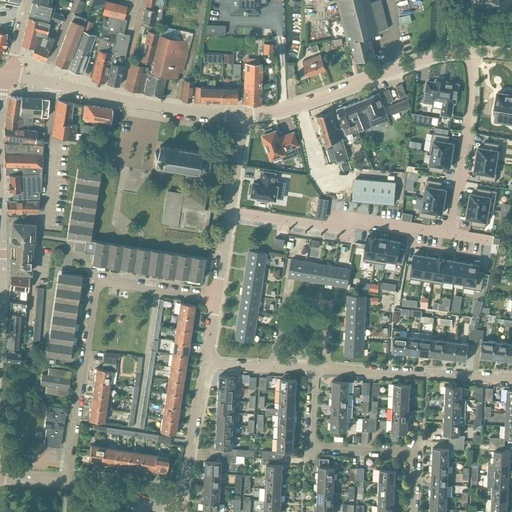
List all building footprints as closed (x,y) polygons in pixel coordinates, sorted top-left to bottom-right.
[(79,15),(85,2),(79,0),(78,0),(74,13),(79,15)] [(98,51),(91,79),(104,82),(106,74),(108,75),(111,63),(111,62),(112,57),(113,53),(116,54),(125,56),(130,35),(118,32),(121,19),(123,19),(126,6),(105,0),(102,14),(103,15),(100,27),(102,28),(97,50),(98,51)] [(154,21),(161,22),(162,6),(155,5),(155,0),(145,0),(145,6),(149,7),(149,9),(145,8),(142,19),(154,21)] [(223,0),(223,3),(230,3),(230,10),(243,11),(244,11),(244,0),(223,0)] [(244,0),(244,11),(246,11),(259,11),(260,4),(266,4),(265,0),(244,0)] [(377,0),(371,2),(370,0),(336,0),(345,33),(342,33),(343,36),(346,36),(347,42),(351,41),(356,61),(375,56),(370,36),(379,33),(378,31),(388,28),(380,0),(377,0)] [(60,24),(63,15),(53,11),(54,7),(32,1),(29,14),(48,19),(60,24)] [(66,69),(85,18),(75,14),(73,20),(71,19),(54,64),(66,69)] [(410,15),(398,18),(400,25),(411,22),(410,15)] [(28,17),(21,45),(33,48),(31,55),(44,61),(48,50),(54,37),(46,36),(49,22),(28,17)] [(68,69),(82,75),(86,65),(84,64),(95,35),(89,33),(93,22),(86,20),(68,69)] [(205,24),(205,34),(219,35),(220,25),(205,24)] [(151,64),(158,33),(156,33),(157,29),(141,25),(139,33),(143,33),(142,37),(145,38),(139,61),(151,64)] [(147,73),(142,93),(143,93),(161,96),(165,77),(176,79),(178,72),(181,73),(183,71),(192,34),(192,33),(161,26),(149,73),(148,73),(147,73)] [(258,29),(258,38),(271,38),(271,29),(258,29)] [(313,53),(319,50),(317,44),(310,46),(313,53)] [(108,75),(106,83),(109,84),(118,86),(123,65),(125,57),(125,56),(116,54),(114,63),(111,62),(111,63),(108,75)] [(308,76),(326,69),(320,54),(302,61),(308,76)] [(223,63),(232,64),(232,55),(223,55),(223,63)] [(131,62),(124,89),(141,93),(142,93),(147,73),(148,68),(145,67),(142,68),(143,66),(131,62)] [(245,63),(244,80),(261,81),(262,64),(259,64),(245,63)] [(241,75),(241,68),(241,64),(232,64),(232,68),(232,74),(241,75)] [(192,81),(193,77),(187,77),(187,81),(184,80),(181,101),(191,102),(192,93),(193,81),(192,81)] [(221,102),(221,87),(214,87),(214,80),(207,79),(207,87),(200,86),(200,87),(194,86),(194,101),(221,103),(221,102)] [(424,101),(432,103),(432,99),(443,101),(441,114),(441,115),(450,117),(450,116),(453,102),(455,103),(458,85),(445,83),(446,81),(436,79),(435,83),(427,82),(424,101)] [(244,80),(243,104),(260,105),(261,81),(244,80)] [(400,98),(406,96),(402,84),(396,87),(400,98)] [(221,102),(221,103),(236,104),(237,88),(221,87),(221,102)] [(388,103),(389,103),(394,101),(389,89),(383,91),(388,103)] [(495,113),(493,122),(511,126),(511,125),(511,92),(505,91),(504,94),(497,92),(494,108),(496,108),(496,113),(495,113)] [(346,106),(345,106),(346,110),(349,116),(353,115),(355,121),(356,123),(356,125),(359,131),(369,127),(389,119),(387,113),(379,93),(346,106)] [(9,95),(6,117),(13,118),(22,119),(23,119),(23,115),(19,115),(19,110),(21,97),(9,95)] [(19,110),(19,115),(23,115),(30,116),(31,98),(21,97),(19,110)] [(31,98),(30,116),(32,116),(40,117),(45,117),(47,117),(49,100),(41,99),(31,98)] [(407,99),(388,106),(391,115),(411,107),(407,99)] [(75,139),(77,125),(71,124),(72,117),(71,115),(73,102),(57,100),(52,136),(75,139)] [(84,104),(82,118),(90,120),(100,122),(109,123),(112,109),(84,104)] [(339,109),(337,109),(340,118),(338,119),(340,123),(342,129),(342,128),(345,136),(349,134),(359,131),(356,125),(356,123),(355,121),(353,115),(349,116),(346,110),(345,106),(343,107),(341,107),(339,109)] [(331,112),(316,116),(321,133),(324,144),(332,142),(333,148),(326,150),(329,161),(336,158),(337,159),(337,161),(348,158),(343,139),(342,139),(339,129),(336,130),(336,129),(331,112)] [(417,114),(416,122),(437,126),(438,118),(417,114)] [(5,124),(5,126),(23,129),(23,127),(23,125),(28,126),(28,125),(31,125),(32,122),(24,121),(24,120),(24,119),(23,119),(22,119),(13,118),(6,117),(5,124)] [(5,126),(3,138),(8,139),(7,144),(28,145),(34,145),(34,142),(35,139),(36,131),(36,130),(34,130),(23,129),(5,126)] [(276,130),(262,135),(270,159),(285,154),(284,152),(299,146),(294,132),(279,137),(276,130)] [(432,132),(429,151),(431,152),(446,154),(451,155),(453,143),(448,142),(449,135),(432,132)] [(477,146),(475,159),(476,159),(481,160),(495,163),(496,162),(499,144),(484,141),(483,147),(477,146)] [(7,144),(4,144),(4,160),(4,166),(5,175),(8,174),(8,175),(9,192),(12,192),(13,200),(39,198),(39,197),(40,190),(40,177),(40,176),(41,175),(42,167),(41,167),(42,157),(43,155),(43,154),(42,154),(43,146),(34,145),(28,145),(7,144)] [(200,153),(159,146),(158,152),(154,152),(152,161),(156,162),(155,168),(191,174),(195,174),(196,174),(207,170),(209,159),(200,153)] [(431,152),(428,171),(442,173),(443,167),(449,168),(451,155),(446,154),(431,152)] [(475,159),(473,171),(474,172),(479,172),(478,179),(494,182),(497,163),(495,163),(481,160),(476,159),(475,159)] [(76,174),(76,175),(99,178),(100,171),(97,171),(80,168),(77,167),(76,174)] [(254,183),(252,195),(256,196),(258,196),(273,198),(276,199),(278,186),(275,186),(277,174),(262,171),(260,179),(258,179),(258,183),(254,183)] [(407,172),(406,180),(417,181),(418,173),(407,172)] [(192,195),(195,174),(191,174),(188,195),(181,193),(167,191),(162,221),(169,223),(176,224),(187,225),(187,224),(206,227),(205,231),(206,231),(209,211),(214,212),(214,211),(200,209),(200,204),(202,204),(203,197),(192,195)] [(75,181),(98,185),(98,184),(99,178),(76,175),(75,181)] [(394,204),(396,182),(355,178),(353,201),(394,204)] [(426,179),(423,198),(424,198),(438,201),(443,202),(445,189),(446,188),(440,187),(441,182),(427,179),(426,179)] [(74,187),(74,188),(97,192),(98,185),(75,181),(74,187)] [(73,194),(73,195),(96,199),(96,198),(97,192),(74,188),(73,194)] [(469,193),(467,206),(468,206),(473,207),(488,209),(491,190),(476,188),(475,194),(469,193)] [(72,201),(71,202),(95,206),(95,205),(96,199),(73,195),(72,201)] [(421,198),(418,217),(435,220),(436,213),(441,214),(443,202),(438,201),(424,198),(423,198),(421,198)] [(7,213),(33,212),(38,212),(39,201),(6,201),(7,213)] [(70,208),(70,209),(94,212),(95,206),(71,202),(71,204),(70,208)] [(317,206),(315,213),(326,215),(327,208),(317,206)] [(467,206),(465,218),(466,218),(471,219),(470,225),(485,228),(488,209),(473,207),(468,206),(467,206)] [(69,215),(93,219),(94,212),(70,209),(69,215)] [(69,215),(68,222),(71,223),(92,226),(93,219),(69,215)] [(67,229),(91,233),(92,226),(71,223),(68,222),(67,229)] [(9,244),(10,244),(31,245),(33,225),(11,223),(10,231),(10,238),(9,244)] [(67,229),(66,235),(70,236),(90,239),(91,233),(67,229)] [(365,240),(362,260),(373,262),(378,237),(367,235),(366,235),(366,236),(366,237),(365,240)] [(70,236),(69,239),(75,240),(74,249),(93,252),(94,248),(94,243),(95,240),(90,239),(70,236)] [(378,237),(373,262),(384,264),(385,262),(389,239),(378,237)] [(283,246),(284,239),(275,238),(274,245),(283,246)] [(389,239),(385,262),(402,265),(405,249),(404,249),(399,248),(400,242),(400,241),(389,239)] [(93,252),(91,263),(98,264),(101,244),(94,243),(94,248),(93,252)] [(28,274),(31,245),(10,244),(9,264),(10,273),(28,274)] [(101,244),(98,264),(99,264),(105,265),(108,245),(101,244)] [(108,245),(105,265),(112,267),(115,246),(114,246),(108,245)] [(115,246),(112,267),(118,268),(121,247),(115,246)] [(121,247),(118,268),(125,269),(128,249),(128,248),(121,247)] [(128,249),(125,269),(132,270),(135,250),(134,249),(128,249)] [(135,250),(132,270),(139,271),(142,251),(135,250)] [(248,253),(247,266),(264,268),(266,253),(249,250),(248,253)] [(142,251),(139,271),(145,272),(149,252),(142,251)] [(149,252),(145,272),(153,273),(156,253),(149,252)] [(156,253),(153,273),(159,274),(162,254),(156,253)] [(413,253),(409,279),(420,280),(424,255),(413,253)] [(162,254),(159,274),(166,275),(169,255),(162,254)] [(169,255),(166,275),(173,276),(176,256),(169,255)] [(424,255),(420,280),(431,282),(436,257),(424,255)] [(176,256),(173,276),(180,277),(183,257),(176,256)] [(183,257),(180,277),(186,278),(190,258),(184,257),(183,257)] [(436,257),(431,282),(442,284),(442,282),(446,258),(436,257)] [(190,258),(186,278),(192,279),(193,279),(197,259),(192,259),(190,258)] [(446,258),(442,282),(453,284),(454,282),(457,260),(446,258)] [(197,259),(193,279),(201,281),(204,261),(197,259)] [(291,259),(288,277),(303,279),(306,262),(291,259)] [(457,260),(454,282),(463,283),(464,283),(467,262),(457,260)] [(306,262),(303,279),(304,279),(317,282),(320,264),(306,262)] [(464,283),(463,287),(480,290),(484,273),(477,271),(478,264),(467,262),(464,283)] [(320,264),(317,282),(332,284),(336,267),(321,264),(320,264)] [(247,266),(244,280),(262,282),(264,268),(247,266)] [(336,267),(332,284),(347,287),(350,270),(336,267)] [(57,279),(57,280),(80,283),(81,276),(74,275),(69,274),(68,274),(66,274),(58,272),(57,279)] [(27,290),(28,277),(11,275),(10,288),(27,290)] [(57,280),(56,286),(79,290),(80,283),(57,280)] [(244,280),(242,294),(260,297),(262,282),(244,280)] [(371,283),(370,290),(378,291),(379,284),(371,283)] [(56,286),(55,293),(78,296),(79,290),(56,286)] [(39,341),(43,288),(37,288),(32,341),(39,341)] [(55,293),(54,300),(77,304),(78,296),(55,293)] [(242,294),(240,308),(258,311),(260,297),(242,294)] [(347,309),(347,310),(365,311),(365,310),(366,296),(348,295),(347,309)] [(54,300),(53,307),(76,310),(77,304),(54,300)] [(10,313),(9,331),(20,331),(24,332),(24,324),(21,324),(21,314),(24,314),(25,314),(26,303),(25,303),(11,302),(10,313)] [(179,302),(177,315),(193,317),(195,304),(192,304),(179,302)] [(452,304),(451,311),(459,312),(460,305),(452,304)] [(53,307),(52,314),(75,317),(76,310),(53,307)] [(240,308),(238,324),(255,327),(255,326),(258,311),(240,308)] [(346,324),(346,325),(364,326),(364,325),(365,311),(347,310),(346,324)] [(52,314),(51,321),(74,324),(75,317),(52,314)] [(177,315),(175,328),(191,331),(192,325),(193,317),(177,315)] [(51,321),(50,327),(73,331),(74,324),(51,321)] [(406,338),(405,353),(417,355),(418,349),(419,337),(411,336),(411,332),(413,323),(408,323),(407,332),(407,336),(406,338)] [(236,338),(235,339),(253,342),(255,327),(238,324),(236,338)] [(346,339),(346,340),(363,341),(363,340),(364,326),(346,325),(346,339)] [(50,327),(49,334),(72,338),(73,331),(50,327)] [(175,328),(173,341),(189,343),(191,331),(175,328)] [(393,329),(392,329),(392,330),(392,336),(394,336),(392,352),(405,353),(406,338),(407,336),(407,332),(400,331),(400,330),(399,330),(393,329)] [(456,347),(454,359),(467,361),(469,344),(475,345),(476,340),(477,330),(470,329),(469,343),(456,342),(456,347)] [(476,340),(475,345),(482,345),(480,357),(493,359),(495,341),(483,340),(484,330),(477,330),(476,340)] [(9,331),(7,349),(8,349),(14,349),(19,349),(20,331),(9,331)] [(49,334),(48,341),(71,345),(72,338),(49,334)] [(431,339),(429,356),(442,358),(444,340),(435,339),(436,336),(432,336),(431,335),(431,339)] [(418,349),(417,355),(429,356),(431,339),(420,337),(419,337),(418,349)] [(346,340),(345,355),(363,356),(363,341),(346,340)] [(444,340),(442,358),(454,359),(456,347),(456,342),(444,340)] [(48,341),(47,348),(70,351),(71,345),(48,341)] [(173,341),(171,354),(187,356),(189,343),(173,341)] [(495,341),(493,359),(505,360),(507,343),(495,341)] [(47,348),(46,355),(64,358),(68,358),(69,358),(70,351),(47,348)] [(21,354),(14,353),(14,349),(8,349),(8,353),(7,353),(7,355),(6,361),(20,362),(21,354)] [(171,354),(170,367),(185,369),(187,356),(171,354)] [(103,355),(101,368),(111,370),(111,371),(116,372),(118,357),(103,355)] [(170,367),(168,380),(183,382),(185,369),(170,367)] [(67,396),(71,371),(48,368),(47,374),(41,373),(39,385),(46,386),(45,392),(67,396)] [(96,368),(94,381),(109,383),(109,382),(114,383),(116,372),(111,371),(111,370),(101,368),(96,368)] [(219,375),(218,388),(235,388),(236,376),(219,375)] [(272,381),(272,376),(266,376),(266,378),(259,377),(259,389),(266,390),(266,381),(272,381)] [(280,378),(279,390),(296,391),(297,379),(280,378)] [(168,380),(166,392),(181,395),(183,382),(168,380)] [(94,381),(92,394),(107,396),(109,383),(94,381)] [(332,393),(348,394),(349,381),(332,381),(332,393)] [(392,396),(409,396),(410,384),(393,383),(392,396)] [(445,398),(445,399),(461,399),(462,387),(445,386),(445,398)] [(218,388),(218,400),(235,401),(235,388),(218,388)] [(279,390),(279,403),(288,403),(296,403),(296,391),(279,390)] [(166,392),(164,405),(179,407),(181,395),(166,392)] [(348,406),(348,394),(332,393),(331,405),(348,406)] [(92,394),(90,407),(105,409),(107,396),(92,394)] [(409,409),(409,396),(392,396),(392,408),(409,409)] [(445,399),(444,410),(461,411),(465,411),(466,400),(461,399),(445,399)] [(217,412),(234,413),(234,412),(235,401),(218,400),(217,412)] [(265,408),(265,414),(278,415),(282,415),(295,416),(296,403),(288,403),(279,403),(278,409),(265,408)] [(163,406),(162,418),(177,421),(179,408),(179,407),(164,405),(163,406)] [(347,418),(348,406),(331,405),(330,417),(347,418)] [(58,447),(60,446),(61,439),(59,437),(60,429),(63,427),(64,415),(67,413),(65,411),(65,408),(49,406),(49,409),(46,410),(44,427),(46,429),(43,443),(45,445),(58,447)] [(90,407),(88,420),(104,422),(105,409),(90,407)] [(377,413),(378,407),(371,407),(371,413),(369,413),(369,419),(376,419),(376,413),(377,413)] [(408,420),(409,409),(392,408),(391,420),(408,420)] [(444,410),(444,422),(460,423),(461,411),(444,410)] [(217,412),(217,424),(233,425),(234,413),(217,412)] [(278,415),(278,427),(294,428),(295,416),(282,415),(278,415)] [(347,430),(347,418),(330,417),(330,430),(347,430)] [(161,419),(160,431),(175,433),(177,422),(177,421),(162,418),(161,419)] [(407,433),(408,420),(391,420),(391,432),(407,433)] [(444,422),(443,435),(449,435),(449,442),(464,442),(465,436),(460,435),(460,423),(444,422)] [(217,424),(216,436),(233,437),(233,425),(217,424)] [(489,442),(489,444),(503,444),(505,444),(505,438),(511,438),(511,425),(505,425),(504,438),(490,437),(489,442)] [(278,427),(277,439),(294,440),(294,428),(278,427)] [(157,439),(157,442),(170,444),(171,437),(158,435),(157,439)] [(216,436),(215,448),(222,449),(221,455),(236,456),(236,449),(232,449),(233,437),(216,436)] [(262,450),(262,457),(277,458),(283,458),(283,451),(293,452),(294,440),(277,439),(276,451),(262,450)] [(432,460),(449,461),(449,448),(464,449),(464,443),(464,442),(449,442),(448,448),(432,447),(432,460)] [(489,448),(489,451),(491,451),(493,451),(493,456),(493,463),(510,464),(510,451),(504,451),(505,444),(503,444),(489,444),(489,445),(489,448)] [(90,445),(88,460),(101,462),(103,447),(90,445)] [(103,447),(101,462),(102,462),(114,464),(116,449),(104,447),(103,447)] [(116,449),(114,464),(115,464),(127,466),(129,451),(117,449),(116,449)] [(129,451),(127,466),(140,468),(142,453),(130,451),(129,451)] [(142,453),(140,468),(152,470),(153,464),(154,457),(155,455),(143,453),(142,453)] [(153,464),(152,470),(153,470),(166,472),(168,457),(155,455),(154,457),(153,464)] [(205,461),(204,473),(221,474),(222,462),(236,462),(244,463),(244,457),(242,457),(242,456),(236,456),(221,455),(221,462),(205,461)] [(262,457),(261,464),(266,464),(265,476),(282,477),(283,464),(276,464),(277,458),(262,457)] [(317,479),(334,479),(334,467),(328,467),(328,458),(319,458),(319,466),(318,466),(317,479)] [(432,460),(431,472),(448,473),(449,461),(432,460)] [(488,463),(487,475),(490,475),(492,475),(498,475),(509,476),(510,464),(493,463),(488,463)] [(379,469),(379,481),(395,482),(396,470),(379,469)] [(431,472),(431,484),(447,485),(448,473),(431,472)] [(204,473),(204,486),(220,486),(221,474),(204,473)] [(487,475),(486,487),(492,487),(508,488),(509,476),(498,475),(492,475),(490,475),(487,475)] [(265,476),(265,488),(282,489),(282,477),(265,476)] [(333,491),(334,479),(317,479),(317,491),(333,491)] [(379,481),(378,493),(395,494),(395,482),(379,481)] [(431,484),(430,496),(440,497),(447,497),(447,485),(431,484)] [(204,486),(203,497),(220,498),(220,486),(204,486)] [(492,487),(491,499),(495,500),(508,500),(508,488),(492,487)] [(265,488),(264,500),(281,501),(282,489),(265,488)] [(332,503),(333,491),(317,491),(316,503),(332,503)] [(378,493),(377,505),(394,506),(395,494),(378,493)] [(430,496),(429,508),(446,509),(447,497),(440,497),(430,496)] [(203,497),(203,510),(219,511),(220,498),(203,497)] [(491,499),(490,511),(501,511),(507,511),(508,500),(495,500),(491,499)] [(264,506),(263,511),(280,511),(281,501),(264,500),(264,506)] [(332,511),(332,503),(316,503),(315,511),(332,511)]
